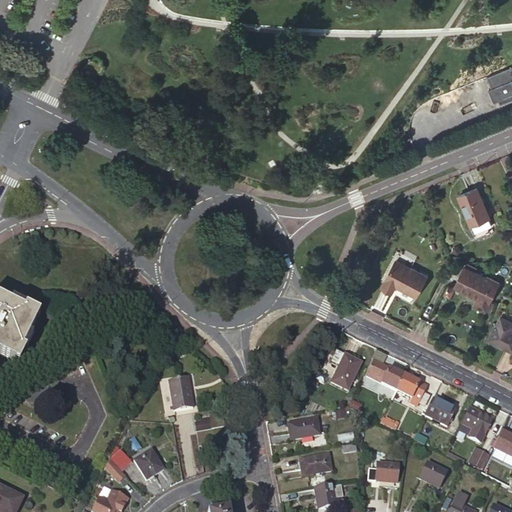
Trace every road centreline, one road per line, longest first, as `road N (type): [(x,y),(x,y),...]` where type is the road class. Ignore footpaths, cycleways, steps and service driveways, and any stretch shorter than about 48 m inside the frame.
road 1 (unclassified): [(321,307),(511,401)]
road 2 (tertiary): [(225,199),(37,106)]
road 3 (tertiary): [(321,214),(511,136)]
